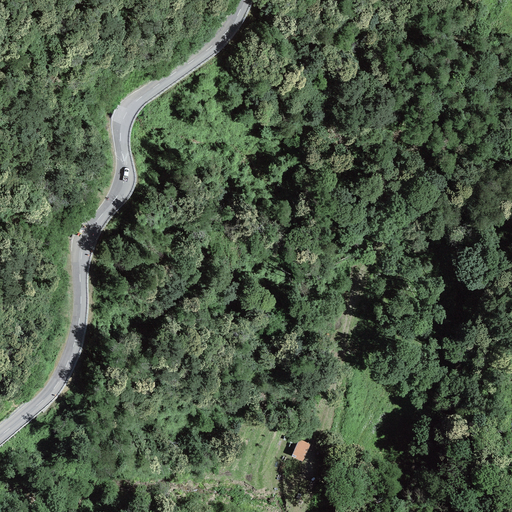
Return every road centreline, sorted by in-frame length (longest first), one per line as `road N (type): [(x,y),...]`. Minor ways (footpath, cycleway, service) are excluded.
road 1 (tertiary): [(0,434),(46,395),(67,362),(82,244),(121,186),(126,111),(207,49),(243,0)]
road 2 (track): [(475,0),(353,299),(307,477)]
